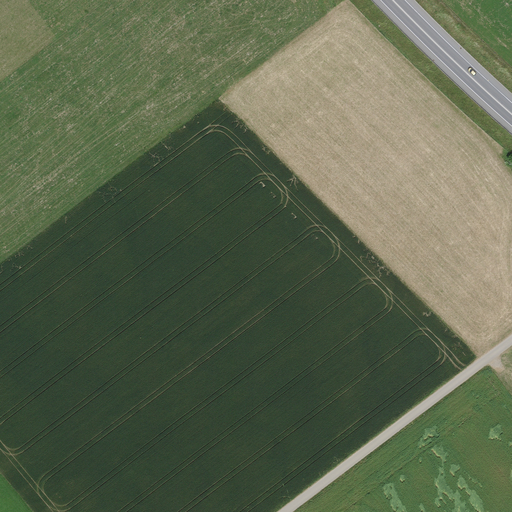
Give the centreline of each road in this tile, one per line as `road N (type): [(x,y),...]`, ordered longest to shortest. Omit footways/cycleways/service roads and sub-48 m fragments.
road 1 (unclassified): [(511,340),(285,511)]
road 2 (trunk): [(511,114),(393,0)]
